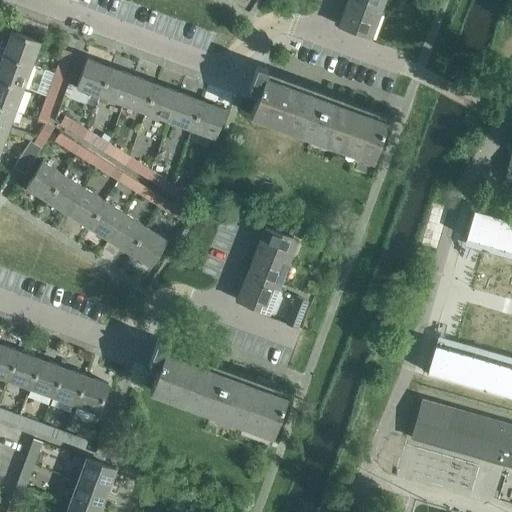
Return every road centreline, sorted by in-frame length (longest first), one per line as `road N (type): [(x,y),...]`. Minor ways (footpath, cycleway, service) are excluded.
road 1 (residential): [(320,31),(284,22),(266,28),(237,60),(211,65),(31,0)]
road 2 (residential): [(216,308),(180,295),(118,335),(94,338),(0,301)]
road 3 (unknown): [(367,459),(511,506)]
